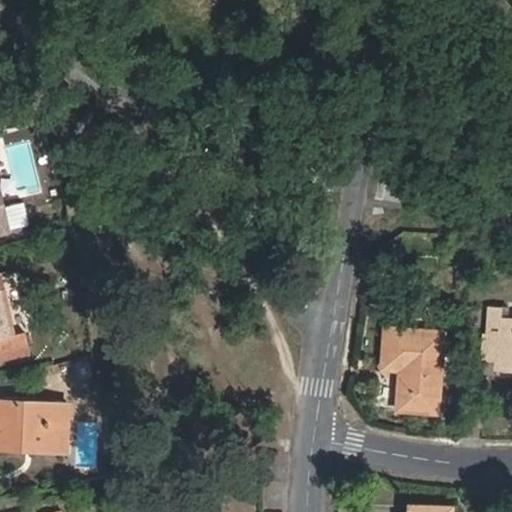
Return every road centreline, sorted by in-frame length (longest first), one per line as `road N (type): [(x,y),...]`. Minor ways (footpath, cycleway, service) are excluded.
road 1 (residential): [(312,437),(401,0)]
road 2 (residential): [(312,437),(511,467)]
